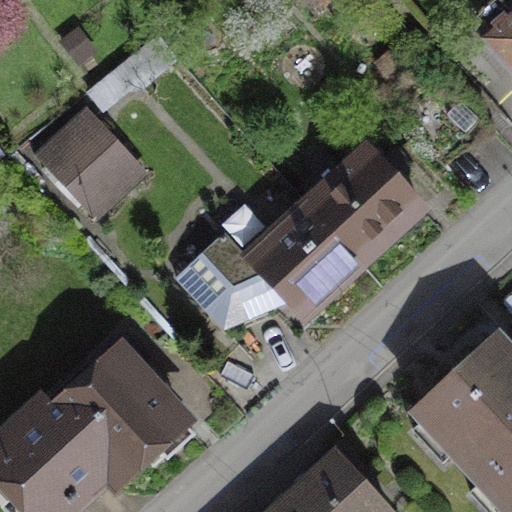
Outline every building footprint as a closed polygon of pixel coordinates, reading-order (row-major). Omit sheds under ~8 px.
[(378,0),(336,0),(327,8),(345,29),(378,0)] [(511,151),(511,71),(501,58),(462,89),(511,151)] [(151,182),(95,114),(45,156),(101,223),(151,182)] [(453,216),(390,145),(269,252),(333,323),(357,301),(424,242),(453,216)] [(511,355),(439,419),(511,501),(511,355)] [(128,511),(202,449),(124,359),(0,465),(0,474),(32,511),(128,511)] [(420,511),(365,451),(332,481),(297,511),(420,511)]
